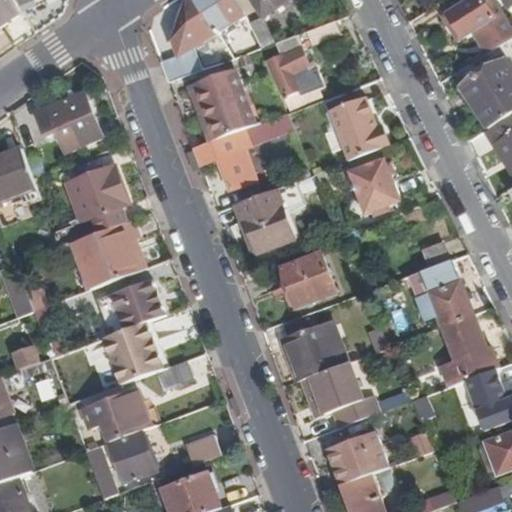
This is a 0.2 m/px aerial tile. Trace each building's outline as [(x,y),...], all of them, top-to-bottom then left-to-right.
[(6,0),(0,0),(0,32),(23,17),(10,0),(8,2),(6,0)] [(193,48),(245,16),(235,0),(188,0),(188,1),(175,42),(180,55),(160,63),(168,84),(202,71),(193,48)] [(254,0),(264,17),(291,0),(254,0)] [(511,39),(511,28),(495,0),(492,0),(486,4),(483,0),(469,0),(447,14),(463,39),(489,22),(503,45),(511,39)] [(511,0),(502,0),(509,10),(511,8),(511,0)] [(250,25),(263,48),(275,44),(262,18),(250,25)] [(340,34),(336,21),(307,32),(312,46),(340,34)] [(296,36),(277,43),(283,57),(270,63),(291,110),(305,104),(302,97),(326,87),(318,68),(310,72),(296,36)] [(511,114),(511,71),(506,62),(463,90),(488,130),(511,114)] [(236,72),(198,86),(218,141),(238,133),(249,129),(242,111),(249,109),(236,72)] [(192,89),(211,143),(218,141),(198,86),(192,89)] [(87,94),(50,111),(70,156),(106,140),(87,94)] [(346,149),(351,163),(391,148),(384,130),(379,131),(368,101),(333,114),(346,149)] [(256,127),(249,109),(242,111),(249,129),(256,127)] [(511,114),(488,130),(485,132),(511,174),(511,114)] [(287,115),(256,127),(249,129),(238,133),(244,148),(294,129),(287,115)] [(238,133),(218,141),(211,143),(193,150),(199,167),(245,150),(244,148),(238,133)] [(39,191),(35,181),(26,158),(23,149),(0,158),(0,201),(2,206),(39,191)] [(38,154),(26,158),(35,181),(46,176),(38,154)] [(385,162),(352,174),(367,214),(400,202),(385,162)] [(77,244),(128,225),(122,210),(132,206),(118,168),(70,186),(84,225),(56,236),(61,250),(77,244)] [(296,184),(300,194),(319,187),(315,176),(296,184)] [(296,184),(236,206),(242,223),(246,222),(258,255),(296,241),(285,213),(304,205),(300,194),(296,184)] [(18,215),(0,221),(0,242),(10,269),(18,266),(35,260),(18,215)] [(341,236),(318,245),(321,253),(385,228),(381,221),(341,236)] [(77,244),(95,292),(143,274),(132,244),(142,240),(136,222),(135,223),(128,225),(77,244)] [(289,288),(283,290),(291,312),(312,303),(336,294),(321,255),(282,269),(283,270),(289,288)] [(430,295),(440,319),(443,327),(474,316),(453,260),(421,272),(430,295)] [(289,288),(283,270),(276,272),(283,290),(289,288)] [(114,338),(116,338),(169,318),(154,282),(101,303),(114,338)] [(39,290),(28,294),(36,314),(47,310),(39,290)] [(15,299),(23,319),(36,314),(28,294),(15,299)] [(440,319),(430,295),(417,300),(427,323),(440,319)] [(41,328),(53,324),(66,319),(61,305),(47,310),(36,314),(41,328)] [(488,352),(474,316),(443,327),(456,359),(439,365),(448,389),(499,370),(491,350),(488,352)] [(279,326),(285,342),(308,334),(301,318),(279,326)] [(65,356),(53,324),(41,328),(53,361),(64,357),(65,356)] [(282,344),(297,382),(300,381),(311,377),(348,363),(333,324),(308,334),(285,342),(282,344)] [(370,334),(377,352),(390,348),(382,329),(370,334)] [(116,338),(114,338),(65,356),(64,357),(82,403),(113,391),(103,364),(124,356),(116,338)] [(208,356),(204,345),(170,357),(175,368),(188,363),(208,356)] [(15,355),(21,373),(42,365),(36,348),(15,355)] [(175,368),(158,374),(165,392),(195,381),(188,363),(175,368)] [(348,363),(311,377),(323,409),(326,417),(335,413),(341,429),(380,415),(378,409),(374,399),(364,403),(350,363),(348,363)] [(311,377),(300,381),(312,414),(323,409),(311,377)] [(0,380),(0,421),(15,416),(2,380),(0,380)] [(470,392),(487,434),(511,425),(511,400),(508,402),(505,395),(495,399),(490,384),(470,392)] [(378,409),(380,415),(413,402),(411,396),(378,409)] [(427,397),(413,402),(420,417),(433,412),(427,397)] [(105,428),(112,447),(144,435),(137,416),(127,419),(120,399),(85,412),(93,432),(105,428)] [(0,488),(20,481),(36,475),(17,427),(0,433),(0,488)] [(420,458),(436,451),(429,432),(412,439),(420,458)] [(376,433),(361,439),(335,449),(328,452),(343,488),(374,477),(391,470),(376,433)] [(511,433),(487,443),(499,476),(511,471),(511,433)] [(333,445),(335,449),(361,439),(359,434),(333,445)] [(158,474),(144,435),(112,447),(126,486),(158,474)] [(188,449),(196,467),(221,458),(214,439),(188,449)] [(105,502),(118,497),(101,451),(88,456),(105,502)] [(218,511),(223,510),(210,475),(164,492),(172,511),(218,511)] [(343,488),(342,488),(351,511),(386,511),(374,477),(343,488)] [(0,511),(32,511),(20,481),(0,488),(0,511)] [(478,511),(505,502),(499,488),(457,504),(460,511),(478,511)] [(426,511),(423,503),(400,511),(399,511),(426,511)]
